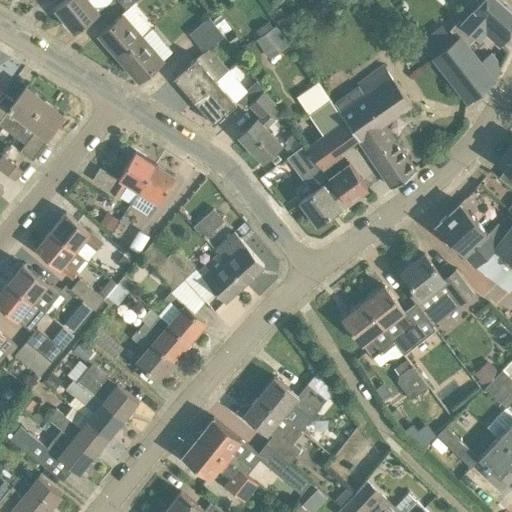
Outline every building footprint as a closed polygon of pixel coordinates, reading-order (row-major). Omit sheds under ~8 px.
[(85,23),(99,12),(89,0),(63,0),(54,8),(74,32),(82,26),(82,27),(86,24),(85,23)] [(118,0),(126,9),(136,0),(118,0)] [(456,39),(441,25),(421,40),(434,57),(434,58),(468,101),(494,80),(501,67),(490,53),(481,59),(470,43),(477,38),(480,42),(487,34),(499,44),(500,43),(511,29),(511,11),(499,0),(482,0),(464,20),(461,17),(450,29),(459,37),(456,39)] [(119,56),(142,36),(122,13),(98,34),(99,35),(100,34),(119,56)] [(216,26),(223,35),(232,28),(221,13),(212,20),(216,26)] [(196,43),(216,26),(212,20),(209,16),(189,33),(196,43)] [(290,44),(277,25),(256,39),(269,59),(290,44)] [(216,26),(196,43),(202,51),(204,53),(210,47),(224,35),(223,35),(216,26)] [(138,80),(162,59),(142,36),(119,56),(139,78),(137,79),(138,80)] [(194,99),(216,80),(196,57),(172,77),(173,78),(174,77),(194,99)] [(356,83),(366,98),(342,115),(327,94),(326,95),(330,101),(344,121),(356,138),(357,137),(392,188),(416,171),(393,139),(390,141),(379,126),(411,104),(384,68),(375,74),(373,71),(356,83)] [(236,102),(216,80),(194,99),(213,121),(212,123),(213,124),(236,102)] [(245,108),(249,104),(263,89),(256,80),(237,99),(245,108)] [(0,121),(2,119),(20,133),(45,100),(44,100),(26,87),(27,86),(26,85),(14,102),(4,95),(0,100),(0,121)] [(264,90),(263,89),(249,104),(260,116),(257,119),(256,119),(239,136),(263,160),(280,143),(265,128),(274,119),(267,111),(274,104),(263,91),(264,90)] [(29,139),(20,150),(33,159),(52,133),(50,132),(54,127),(55,127),(64,114),(63,114),(45,101),(45,100),(20,133),(29,139)] [(344,121),(330,101),(309,116),(323,136),(307,147),(346,201),(347,202),(367,187),(349,162),(343,167),(336,159),(340,156),(337,152),(356,138),(344,121)] [(292,133),(284,142),(292,150),(300,142),(292,133)] [(304,143),(294,152),(301,161),(320,186),(300,201),(317,223),(330,214),(339,207),(346,201),(307,147),(304,143)] [(511,172),(511,143),(498,162),(511,172)] [(111,192),(119,197),(127,183),(139,190),(155,163),(135,151),(111,192)] [(22,170),(3,156),(0,159),(0,168),(15,180),(22,170)] [(130,204),(142,211),(151,216),(175,176),(155,163),(139,190),(130,204)] [(511,206),(509,211),(511,213),(511,226),(508,232),(498,222),(487,232),(460,202),(436,225),(475,267),(476,266),(510,291),(510,290),(511,287),(511,206)] [(213,208),(198,221),(193,226),(204,238),(224,220),(213,208)] [(107,211),(100,222),(113,230),(120,219),(107,211)] [(66,212),(51,230),(75,250),(85,258),(86,258),(76,250),(84,240),(96,250),(103,242),(66,212)] [(79,271),(67,261),(75,250),(51,230),(36,248),(73,278),(79,271)] [(234,232),(214,249),(217,253),(244,283),(264,265),(234,232)] [(185,278),(165,257),(152,242),(142,254),(173,289),(185,278)] [(177,247),(165,257),(185,278),(196,268),(177,247)] [(217,253),(196,270),(225,301),(244,283),(217,253)] [(401,272),(416,291),(410,295),(426,315),(431,311),(453,293),(461,303),(474,293),(455,269),(444,278),(424,254),(401,272)] [(123,255),(117,263),(123,268),(129,260),(123,255)] [(45,312),(60,294),(23,263),(8,281),(45,312)] [(120,281),(130,290),(135,285),(124,275),(120,281)] [(95,309),(104,299),(97,293),(79,278),(70,289),(95,309)] [(109,293),(117,284),(110,279),(102,287),(109,293)] [(0,290),(0,305),(30,330),(45,312),(8,281),(0,290)] [(120,281),(117,284),(109,293),(107,296),(117,305),(130,290),(120,281)] [(407,333),(408,329),(414,325),(404,311),(384,285),(364,301),(383,328),(395,343),(407,333)] [(205,322),(170,292),(164,299),(168,302),(158,314),(160,315),(189,341),(205,322)] [(83,321),(93,309),(82,300),(72,312),(83,321)] [(372,358),(382,350),(384,352),(395,343),(383,328),(364,301),(342,318),(372,358)] [(160,315),(150,327),(144,322),(138,329),(173,359),(189,341),(160,315)] [(55,342),(37,327),(26,340),(52,360),(62,348),(55,342)] [(123,347),(99,327),(90,337),(114,357),(123,347)] [(157,379),(173,359),(138,329),(131,337),(142,346),(144,343),(149,347),(136,361),(157,379)] [(0,344),(8,351),(11,353),(17,345),(0,331),(0,344)] [(14,354),(40,375),(52,360),(26,340),(14,354)] [(93,351),(81,341),(72,351),(85,361),(93,351)] [(138,400),(117,383),(92,363),(77,381),(102,401),(123,418),(138,400)] [(477,380),(485,388),(493,379),(500,372),(492,364),(479,379),(477,380)] [(410,399),(412,397),(428,386),(411,365),(398,374),(397,381),(410,399)] [(511,378),(502,369),(500,372),(493,379),(511,396),(511,378)] [(55,390),(62,380),(52,372),(44,382),(55,390)] [(294,423),(302,430),(311,418),(326,399),(307,383),(298,395),(274,376),(259,395),(283,414),(294,423)] [(109,436),(123,418),(102,401),(77,381),(76,381),(73,379),(65,388),(75,395),(69,402),(72,405),(88,419),(109,436)] [(511,396),(493,379),(485,388),(506,408),(506,407),(511,401),(511,396)] [(301,449),(284,435),(294,423),(283,414),(259,395),(243,414),(267,433),(268,432),(272,435),(265,443),(290,463),(301,449)] [(32,413),(37,407),(27,398),(22,404),(32,413)] [(47,417),(94,454),(109,436),(88,419),(72,405),(66,414),(55,407),(47,417)] [(61,429),(54,438),(47,447),(58,456),(79,473),(94,454),(47,417),(47,418),(61,429)] [(258,452),(240,438),(213,417),(198,436),(245,474),(246,475),(260,458),(280,475),(290,463),(265,443),(258,452)] [(511,422),(498,438),(511,451),(511,422)] [(437,435),(457,455),(466,445),(445,426),(437,435)] [(18,432),(12,439),(48,468),(58,456),(47,447),(22,427),(18,432)] [(246,475),(245,474),(198,436),(182,455),(209,477),(219,466),(226,472),(224,474),(231,479),(225,486),(243,501),(257,483),(246,475)] [(511,451),(498,438),(478,458),(479,459),(499,478),(511,464),(511,451)] [(47,511),(62,495),(39,476),(30,487),(18,477),(11,485),(44,511),(47,511)] [(366,481),(354,493),(351,497),(366,511),(428,511),(408,492),(394,507),(366,481)] [(44,511),(11,485),(0,498),(0,506),(7,511),(44,511)] [(342,508),(351,497),(354,493),(347,487),(334,500),(341,507),(342,508)] [(309,496),(318,505),(325,497),(316,489),(309,496)] [(165,510),(167,511),(219,511),(212,506),(206,511),(205,511),(180,491),(165,510)] [(366,511),(351,497),(342,508),(341,507),(338,511),(366,511)]
